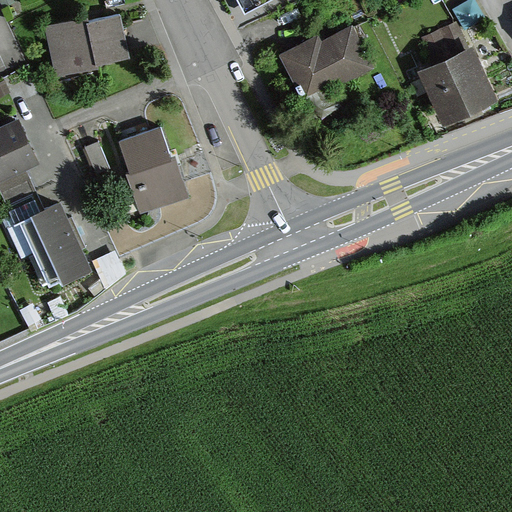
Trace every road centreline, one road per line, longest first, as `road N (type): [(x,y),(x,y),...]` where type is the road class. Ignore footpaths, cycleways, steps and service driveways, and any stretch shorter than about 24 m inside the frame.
road 1 (primary): [(295,242),(0,368)]
road 2 (residential): [(95,226),(53,132),(211,66)]
road 3 (primary): [(511,151),(295,242)]
road 4 (residential): [(295,242),(211,66)]
